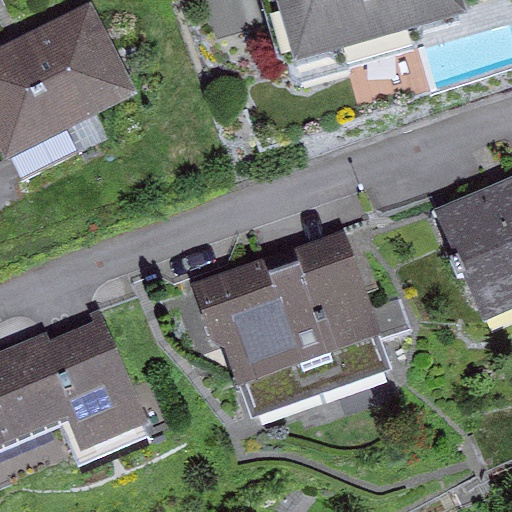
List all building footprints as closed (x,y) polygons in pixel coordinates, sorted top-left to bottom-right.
[(272,0),(295,75),(467,25),(459,0),(272,0)] [(84,15),(0,56),(0,142),(8,158),(126,99),(84,15)] [(511,183),(435,216),(485,332),(511,320),(511,183)] [(382,346),(344,237),(190,291),(215,352),(227,357),(238,397),(243,395),(251,423),(392,374),(382,346)] [(46,331),(0,350),(0,455),(65,427),(80,461),(148,431),(97,314),(89,317),(93,325),(52,343),(46,331)]
